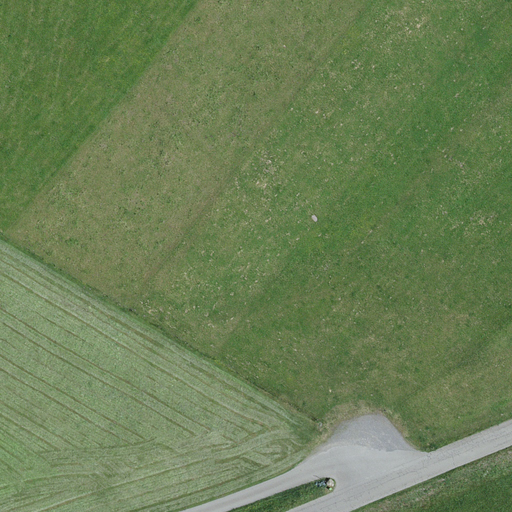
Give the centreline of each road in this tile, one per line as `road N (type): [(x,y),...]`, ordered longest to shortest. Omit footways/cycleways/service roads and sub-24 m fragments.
road 1 (track): [(402,480),(390,453),(364,453),(198,511)]
road 2 (track): [(322,511),(511,428)]
